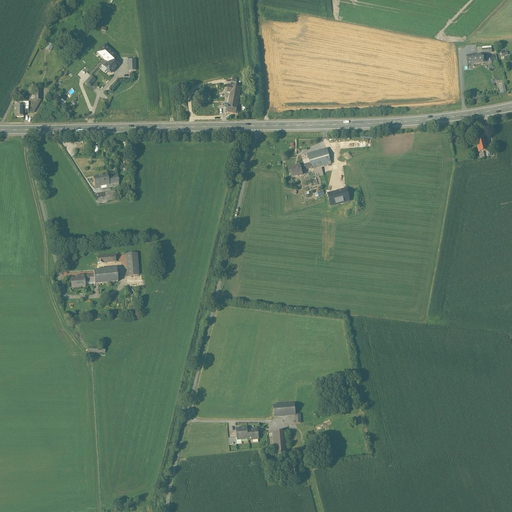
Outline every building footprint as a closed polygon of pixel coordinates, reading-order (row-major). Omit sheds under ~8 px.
[(52,51),(55,45),(48,42),(46,49),(52,51)] [(101,55),(107,61),(110,57),(112,59),(115,56),(113,54),(114,54),(111,52),(104,46),(100,51),(102,53),(101,55)] [(477,54),(473,55),(472,56),(467,57),(467,64),(483,63),(483,54),(477,54)] [(112,59),(110,57),(107,61),(108,62),(104,67),(107,70),(107,71),(109,73),(111,73),(111,74),(119,65),(112,59)] [(85,84),(89,87),(95,80),(91,77),(85,84)] [(241,88),(229,86),(228,92),(234,93),(233,101),(239,102),(241,88)] [(233,101),(230,101),(228,113),(239,114),(239,111),(238,110),(239,102),(233,101)] [(23,102),(14,102),(14,117),(18,117),(19,118),(20,117),(24,117),(24,113),(28,113),(28,111),(24,111),(24,107),(23,107),(23,102)] [(486,142),(477,144),(479,153),(488,152),(486,142)] [(327,149),(307,155),(310,164),(311,168),(311,169),(331,164),(327,149)] [(300,166),(290,169),(292,178),(299,176),(298,175),(302,174),(302,175),(303,175),(302,171),(300,166)] [(107,175),(93,178),(95,187),(109,185),(108,178),(107,175)] [(117,176),(108,178),(109,185),(118,183),(117,176)] [(346,190),(328,194),(331,206),(349,201),(346,190)] [(105,193),(94,195),(98,204),(107,203),(106,201),(115,199),(114,192),(105,194),(105,193)] [(136,253),(126,254),(129,277),(138,276),(136,253)] [(115,255),(97,257),(99,271),(116,269),(116,262),(115,255)] [(99,271),(94,271),(94,275),(95,284),(113,283),(113,284),(114,284),(114,283),(118,282),(117,269),(116,269),(99,271)] [(84,276),(78,276),(77,276),(77,277),(78,279),(75,279),(71,280),(71,279),(72,288),(85,287),(85,285),(84,276),(84,275),(84,276)] [(94,275),(84,276),(85,285),(95,284),(94,275)] [(295,404),(274,406),(275,417),(295,415),(296,415),(295,404)] [(258,429),(248,430),(247,428),(236,429),(237,440),(248,439),(248,440),(259,439),(258,429)] [(297,430),(273,433),(275,456),(288,455),(288,447),(298,446),(297,430)]
